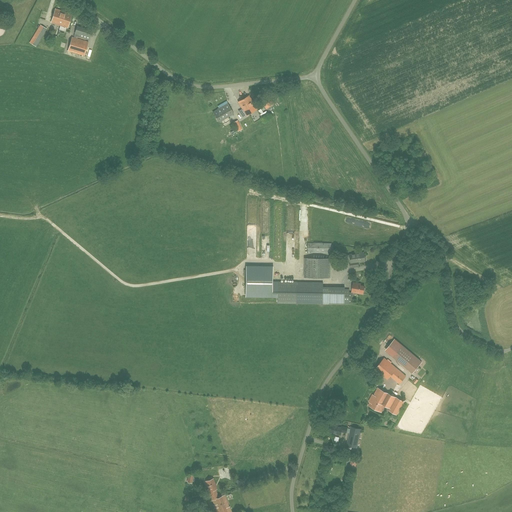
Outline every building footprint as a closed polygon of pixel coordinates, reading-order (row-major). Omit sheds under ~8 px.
[(51,22),(67,27),(72,14),(55,9),(51,22)] [(36,46),(47,29),(40,25),(30,43),(36,46)] [(74,35),(89,40),(92,30),(77,26),(74,35)] [(68,50),(84,55),(88,42),(72,37),(68,50)] [(257,109),(249,96),(238,102),(246,116),(257,109)] [(268,96),(260,101),(266,109),(274,104),(268,96)] [(227,103),(213,112),(219,122),(233,114),(227,103)] [(242,130),(237,120),(233,122),(237,132),(242,130)] [(331,243),(308,243),(307,253),(331,253),(331,243)] [(364,256),(364,253),(350,255),(351,263),(349,263),(350,267),(359,266),(358,262),(365,261),(365,260),(366,260),(366,259),(366,257),(365,256),(364,256)] [(306,257),(305,277),(331,277),(331,257),(306,257)] [(246,296),(278,297),(278,303),(322,303),(323,283),(273,282),(273,266),(246,266),(246,296)] [(353,283),(352,292),(363,294),(363,291),(364,292),(365,291),(365,289),(365,288),(364,288),(364,286),(358,285),(358,284),(353,283)] [(421,362),(414,355),(406,365),(413,371),(421,362)] [(399,384),(406,376),(384,358),(375,369),(387,380),(390,376),(399,384)] [(382,412),(385,406),(390,409),(389,411),(397,415),(404,402),(378,388),(374,396),(372,395),(371,398),(372,399),(369,405),(382,412)] [(331,424),(330,432),(340,435),(341,432),(346,433),(346,432),(347,428),(338,426),(339,421),(333,420),(332,425),(331,424)] [(350,433),(347,445),(357,447),(361,429),(351,427),(351,429),(350,433)] [(211,496),(212,500),(218,498),(215,490),(216,489),(213,479),(211,479),(211,478),(207,479),(208,481),(206,481),(209,491),(208,491),(210,496),(211,496)] [(218,498),(212,500),(216,511),(230,511),(225,495),(218,497),(218,498)]
